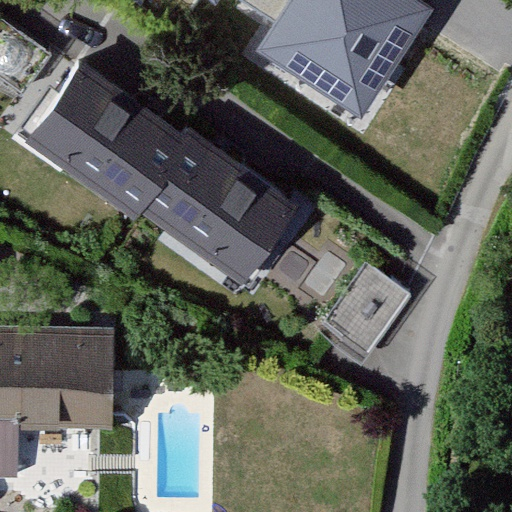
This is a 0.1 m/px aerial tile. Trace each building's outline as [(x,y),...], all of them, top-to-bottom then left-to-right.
[(222,0),(175,0),(209,21),(222,0)] [(273,0),(251,41),(363,101),(417,0),(273,0)] [(185,123),(81,50),(28,123),(134,198),(141,188),(243,260),(294,189),(193,117),(185,123)] [(334,320),(377,340),(406,280),(363,260),(334,320)] [(104,329),(0,330),(0,479),(17,479),(17,435),(105,434),(104,329)]
